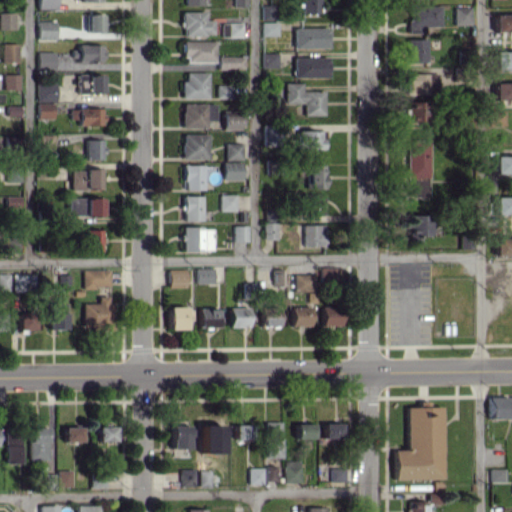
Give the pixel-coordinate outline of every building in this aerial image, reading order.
[(34,0),(35,9),(54,8),(53,0),(34,0)] [(299,0),(299,13),(317,12),(316,0),(299,0)] [(259,19),(273,20),(274,5),(260,5),(259,19)] [(438,26),(438,5),(406,6),(406,33),(423,33),(423,26),(438,26)] [(452,24),(471,24),(470,6),(451,6),(452,24)] [(211,19),(203,19),(203,10),(179,11),(180,35),(211,34),(211,19)] [(0,28),(12,29),(12,12),(0,11),(0,28)] [(511,30),(511,13),(491,14),(492,31),(511,30)] [(100,14),(85,14),(84,31),(100,31),(100,14)] [(35,39),(53,39),(53,19),(35,19),(35,39)] [(276,35),(276,21),(260,21),(260,35),(276,35)] [(220,36),(240,36),(240,22),(219,23),(220,36)] [(327,27),(292,27),(291,47),(326,48),(327,27)] [(424,62),(424,38),(405,38),(405,62),(424,62)] [(212,61),(212,40),(181,41),(181,62),(212,61)] [(0,61),(16,62),(16,43),(0,43),(0,61)] [(101,45),(69,45),(69,60),(102,60),(101,45)] [(511,50),(492,50),(492,68),(511,67),(511,50)] [(53,51),(35,51),(35,69),(53,69),(53,51)] [(275,52),(259,52),(260,67),(276,66),(275,52)] [(242,68),(242,55),(216,56),(216,69),(242,68)] [(326,77),(326,57),(292,56),(292,77),(326,77)] [(205,71),(184,72),(184,80),(179,80),(179,98),(206,97),(205,71)] [(405,92),(435,93),(436,73),(405,72),(405,92)] [(17,89),(17,73),(2,73),(2,89),(17,89)] [(101,92),(100,73),(74,74),(75,93),(101,92)] [(511,98),(511,81),(491,82),(492,99),(511,98)] [(53,82),(34,83),(35,101),(54,100),(53,82)] [(323,114),(322,90),(300,90),(300,82),(283,82),(283,103),(302,102),(302,115),(323,114)] [(214,98),(230,98),(230,84),(214,84),(214,98)] [(405,122),(423,121),(422,100),(404,101),(405,122)] [(51,103),(35,102),(35,118),(51,118),(51,103)] [(180,127),(204,127),(204,120),(213,120),(213,103),(180,104),(180,127)] [(2,116),(19,116),(19,105),(1,105),(2,116)] [(100,107),(67,108),(67,119),(75,119),(75,125),(101,124),(100,107)] [(502,110),(486,111),(487,125),(502,125),(502,110)] [(220,129),(239,129),(239,114),(220,115),(220,129)] [(295,149),(322,148),(322,130),(295,130),(295,149)] [(180,159),(205,158),(205,133),(180,133),(180,159)] [(36,147),(52,147),(52,134),(36,134),(36,147)] [(101,139),(83,139),(83,159),(101,159),(101,139)] [(427,140),(405,139),(404,178),(409,178),(409,196),(426,196),(427,140)] [(223,159),(240,159),(240,143),(223,142),(223,159)] [(511,172),(511,154),(492,155),(492,173),(511,172)] [(221,179),(240,179),(239,161),(220,161),(221,179)] [(201,189),(201,164),(181,164),(181,189),(201,189)] [(322,164),(304,164),(305,188),(322,188),(322,164)] [(100,169),(67,168),(67,189),(100,189),(100,169)] [(322,193),(301,193),(301,214),(322,214),(322,193)] [(233,194),(217,194),(217,210),(233,210),(233,194)] [(19,195),(0,196),(0,209),(19,209),(19,195)] [(200,195),(181,195),(181,219),(199,220),(200,195)] [(511,196),(491,197),(492,214),(511,213),(511,196)] [(64,214),(100,215),(100,197),(65,197),(64,214)] [(426,214),(405,215),(406,236),(427,235),(426,214)] [(275,238),(275,222),(261,222),(261,238),(275,238)] [(300,245),(322,245),(322,224),(300,224),(300,245)] [(245,225),(231,225),(231,241),(246,241),(245,225)] [(209,250),(209,226),(180,227),(180,251),(209,250)] [(100,229),(81,229),(82,250),(100,250),(100,229)] [(511,254),(511,237),(492,237),(492,254),(511,254)] [(193,283),(211,283),(211,268),(193,268),(193,283)] [(80,286),(107,286),(107,269),(80,269),(80,286)] [(182,269),(165,269),(166,287),(183,286),(182,269)] [(271,285),(282,285),(281,269),(270,269),(271,285)] [(292,290),(313,290),(312,273),(292,274),(292,290)] [(32,274),(10,274),(9,290),(31,291),(32,274)] [(67,289),(67,274),(58,274),(57,289),(67,289)] [(80,303),(80,329),(110,328),(109,295),(95,295),(95,302),(80,303)] [(63,328),(63,303),(46,303),(47,328),(63,328)] [(318,325),(339,325),(339,305),(319,305),(318,325)] [(257,325),(276,325),(277,307),(258,306),(257,325)] [(288,325),(308,325),(308,306),(288,306),(288,325)] [(165,307),(165,329),(183,328),(183,319),(189,319),(189,307),(165,307)] [(246,307),(226,307),(227,326),(246,326),(246,307)] [(215,327),(215,308),(196,308),(196,326),(215,327)] [(15,329),(32,329),(32,309),(15,309),(15,329)] [(505,396),(485,397),(486,418),(506,418),(505,396)] [(403,406),(404,449),(390,449),(391,479),(440,478),(439,406),(403,406)] [(186,447),(185,421),(168,421),(168,448),(186,447)] [(278,458),(278,421),(262,421),(261,457),(278,458)] [(320,438),(338,437),(338,422),(320,423),(320,438)] [(310,423),(292,423),(292,438),(310,439),(310,423)] [(248,424),(231,424),(231,440),(249,439),(248,424)] [(113,441),(113,425),(94,426),(94,442),(113,441)] [(197,425),(198,453),(218,452),(218,425),(197,425)] [(79,440),(78,426),(60,427),(60,441),(79,440)] [(45,427),(26,427),(27,460),(45,460),(45,427)] [(2,463),(19,462),(18,431),(2,432),(2,463)] [(297,460),(280,460),(281,483),(298,483),(297,460)] [(260,467),(245,467),(245,485),(260,485),(260,467)] [(327,483),(342,483),(343,467),(328,467),(327,483)] [(191,468),(177,468),(177,486),(192,485),(191,468)] [(502,468),(487,468),(488,482),(502,481),(502,468)] [(68,469),(55,469),(55,485),(68,485),(68,469)] [(208,469),(196,469),(196,486),(208,486),(208,469)] [(422,511),(423,501),(405,500),(404,511),(422,511)]
